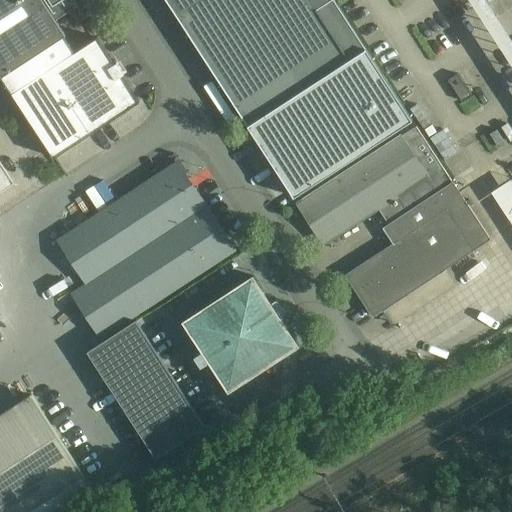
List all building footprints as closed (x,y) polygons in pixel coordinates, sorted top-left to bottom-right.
[(76,6),(72,0),(0,0),(0,75),(1,78),(66,35),(56,19),(76,6)] [(167,0),(176,13),(195,0),(167,0)] [(333,0),(195,0),(176,13),(249,124),(365,48),(333,0)] [(107,19),(95,26),(105,45),(117,39),(107,19)] [(139,102),(98,39),(13,95),(54,158),(139,102)] [(365,48),(249,124),(248,125),(248,126),(249,126),(250,125),(264,148),(288,184),(290,188),(298,199),(399,134),(414,124),(365,48)] [(457,75),(448,81),(461,102),(470,96),(457,75)] [(452,182),(414,124),(399,134),(400,135),(360,162),(369,176),(357,184),(364,195),(352,203),(362,218),(376,208),(386,224),(452,182)] [(253,167),(260,180),(270,174),(263,161),(253,167)] [(0,193),(14,184),(0,162),(0,193)] [(57,304),(72,294),(102,339),(236,252),(177,162),(27,260),(57,304)] [(369,176),(360,162),(299,202),(325,242),(362,218),(352,203),(364,195),(357,184),(369,176)] [(459,240),(480,226),(452,182),(386,224),(384,226),(394,242),(346,273),(358,291),(382,275),(384,278),(454,232),(459,240)] [(374,316),(489,240),(480,226),(459,240),(454,232),(384,278),(382,275),(358,291),(374,316)] [(485,256),(503,242),(498,235),(480,250),(485,256)] [(269,304),(253,276),(185,321),(230,389),(298,345),(278,319),(285,314),(276,300),(269,304)] [(483,304),(489,317),(507,308),(500,296),(483,304)] [(52,325),(55,335),(71,329),(68,319),(52,325)] [(87,353),(156,458),(203,427),(134,321),(87,353)] [(0,511),(29,511),(84,477),(31,396),(0,415),(0,511)]
